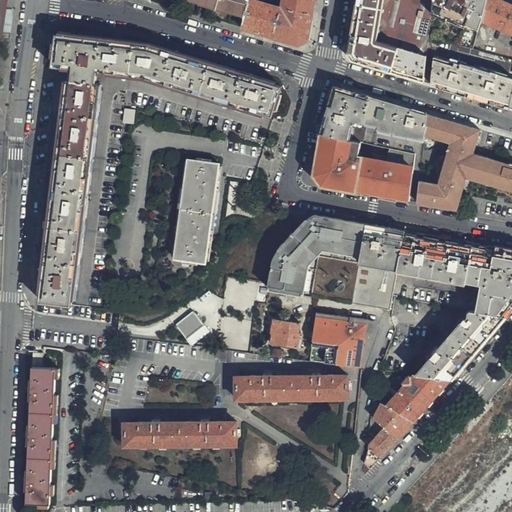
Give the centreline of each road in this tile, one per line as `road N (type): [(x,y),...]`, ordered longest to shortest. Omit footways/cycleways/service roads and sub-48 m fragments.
road 1 (residential): [(304,133),(129,82),(106,87),(84,301)]
road 2 (residential): [(296,167),(140,136),(123,288)]
road 3 (secondary): [(34,0),(16,137),(10,310)]
road 4 (residential): [(34,0),(322,68)]
road 5 (residential): [(511,234),(290,190),(296,167)]
road 6 (secondary): [(353,511),(511,336)]
road 7 (residential): [(322,68),(511,123)]
road 8 (unknown): [(357,467),(285,445),(225,406),(223,359)]
road 9 (secondary): [(9,320),(1,511)]
